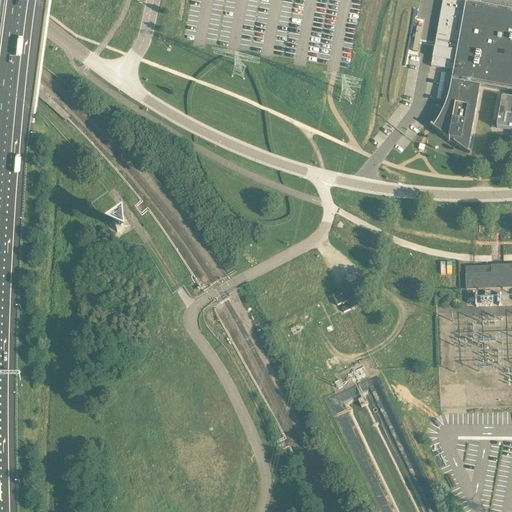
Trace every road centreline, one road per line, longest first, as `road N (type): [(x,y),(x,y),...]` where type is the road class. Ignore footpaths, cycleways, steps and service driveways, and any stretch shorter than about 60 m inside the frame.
road 1 (unclassified): [(355,184),(234,146),(118,78)]
road 2 (motorway): [(0,199),(20,0)]
road 3 (unknown): [(310,244),(399,311),(395,332),(370,351)]
road 4 (unclassified): [(511,193),(422,194),(355,184)]
road 5 (unclassified): [(118,78),(10,0)]
